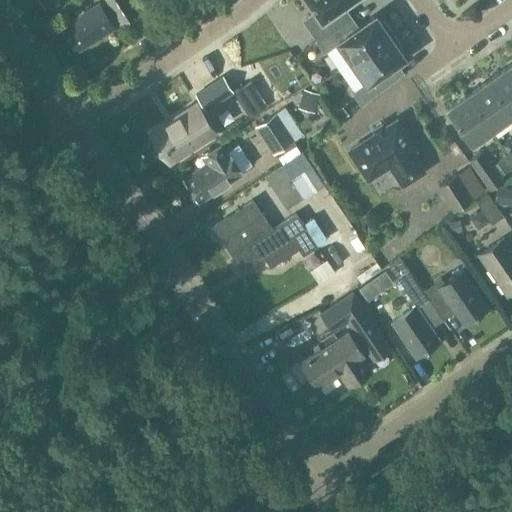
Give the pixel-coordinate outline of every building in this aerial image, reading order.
[(41,0),(47,8),(59,0),(41,0)] [(105,0),(122,25),(138,15),(147,28),(154,23),(139,0),(105,0)] [(305,21),(319,41),(341,26),(333,16),(356,0),(306,0),(316,14),(305,21)] [(100,4),(62,28),(77,52),(115,28),(100,4)] [(352,64),(394,34),(385,22),(381,24),(376,16),(354,31),(347,22),(341,26),(319,41),(317,42),(325,53),(338,44),(352,64)] [(131,42),(144,69),(164,59),(151,33),(131,42)] [(403,47),(394,34),(352,64),(366,84),(353,93),(362,106),(388,87),(380,76),(406,58),(399,49),(403,47)] [(511,74),(508,68),(488,82),(511,116),(511,74)] [(224,77),(192,97),(202,113),(234,93),(224,77)] [(511,116),(488,82),(468,96),(492,130),(511,116)] [(247,84),(235,90),(248,116),(260,110),(247,84)] [(316,109),(320,95),(304,91),(300,104),(316,109)] [(492,130),(468,96),(448,110),(472,144),(492,130)] [(273,105),(262,113),(267,121),(256,128),(273,155),(304,136),(280,100),(273,105)] [(346,104),(336,111),(342,118),(351,110),(346,104)] [(185,114),(154,135),(171,161),(202,141),(202,140),(213,133),(203,117),(192,124),(185,114)] [(350,151),(363,171),(377,162),(382,170),(390,165),(403,185),(423,171),(411,152),(415,149),(397,121),(350,151)] [(214,160),(183,181),(198,203),(243,173),(223,143),(209,152),(214,160)] [(303,152),(268,175),(291,209),(325,186),(303,152)] [(483,153),(477,157),(470,161),(491,191),(503,183),(483,153)] [(511,164),(511,159),(508,153),(498,160),(504,170),(511,164)] [(437,188),(453,213),(472,200),(456,175),(437,188)] [(495,203),(508,206),(511,190),(498,187),(495,203)] [(488,193),(476,201),(492,225),(504,217),(488,193)] [(253,223),(264,216),(254,201),(214,226),(232,253),(260,235),(253,223)] [(273,230),(264,216),(253,223),(260,235),(232,253),(243,270),(264,256),(271,267),(300,248),(304,255),(318,246),(297,214),(273,230)] [(446,223),(447,233),(458,232),(456,221),(446,223)] [(508,295),(511,292),(511,249),(504,238),(480,255),(508,295)] [(441,315),(424,291),(423,292),(400,258),(389,265),(411,299),(406,303),(410,309),(393,321),(417,357),(441,341),(429,323),(441,315)] [(424,291),(441,315),(453,307),(465,324),(489,308),(463,270),(445,283),(442,279),(424,291)] [(378,290),(377,285),(373,282),(367,282),(362,289),(362,295),(367,298),(372,297),(378,290)] [(363,302),(355,289),(332,304),(340,317),(363,302)] [(392,348),(364,308),(346,321),(373,360),(392,348)] [(348,331),(331,342),(302,362),(318,385),(339,371),(349,386),(372,370),(362,355),(364,354),(348,331)]
